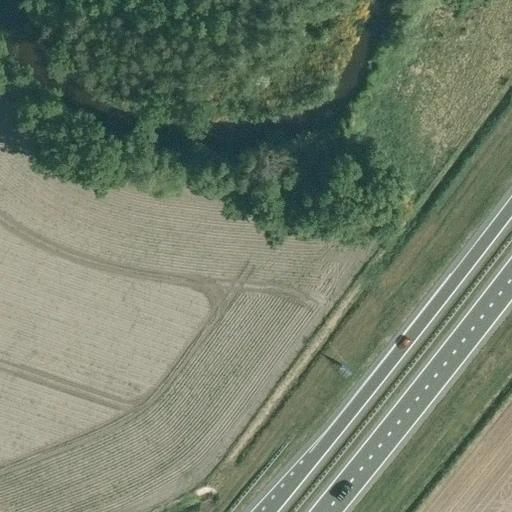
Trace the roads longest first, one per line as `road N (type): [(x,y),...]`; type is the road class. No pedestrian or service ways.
road 1 (trunk): [(511,206),(266,511)]
road 2 (trunk): [(321,511),(511,269)]
